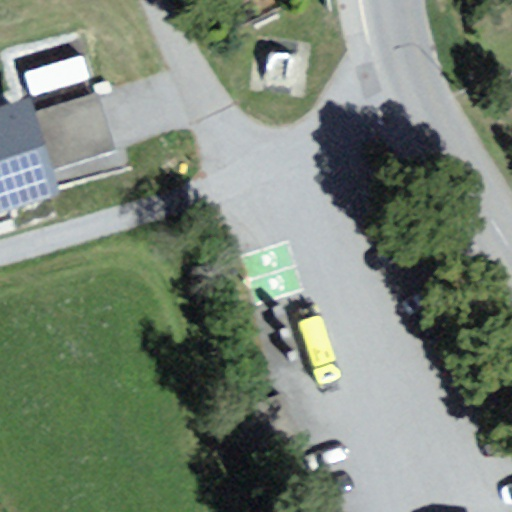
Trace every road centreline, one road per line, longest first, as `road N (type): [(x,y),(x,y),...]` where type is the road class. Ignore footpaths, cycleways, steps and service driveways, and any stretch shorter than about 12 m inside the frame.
road 1 (secondary): [(416,91),(511,255)]
road 2 (residential): [(416,91),(368,128),(254,182)]
